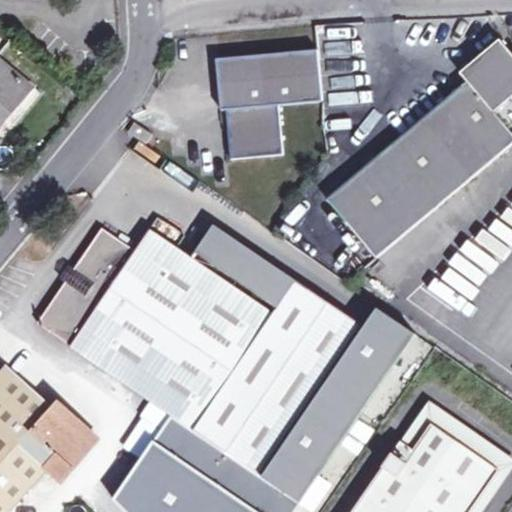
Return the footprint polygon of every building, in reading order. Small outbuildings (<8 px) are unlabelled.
[(511,53),(501,41),(461,74),(464,78),(469,84),(330,201),(375,254),(378,258),(511,145),(511,132),(495,112),(511,98),(511,53)] [(215,60),(221,111),(224,111),(226,129),(231,129),(232,140),(227,141),(229,161),(283,154),(278,107),(322,102),(318,50),(215,60)] [(0,116),(5,120),(32,87),(0,60),(0,116)] [(128,130),(145,142),(151,134),(134,122),(128,130)] [(143,148),(138,157),(164,170),(168,161),(143,148)] [(135,249),(101,226),(73,267),(64,280),(59,288),(36,321),(172,414),(247,466),(299,502),(415,334),(377,309),(365,327),(214,224),(192,257),(150,228),(135,249)] [(59,276),(64,280),(73,267),(68,264),(59,276)] [(53,408),(4,366),(0,370),(0,511),(9,511),(47,471),(58,482),(94,438),(57,405),(53,408)] [(511,458),(427,401),(381,467),(395,476),(430,424),(497,469),(467,511),(480,511),(511,466),(511,458)] [(172,414),(155,438),(262,511),(292,511),(299,502),(247,466),(172,414)] [(467,511),(497,469),(430,424),(395,476),(381,467),(350,511),(467,511)] [(256,511),(153,442),(114,499),(126,511),(256,511)]
